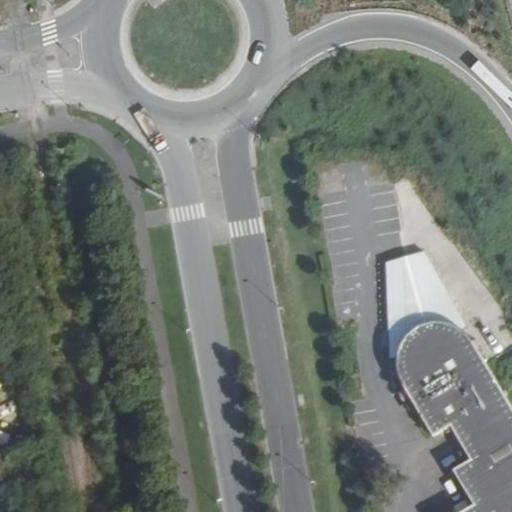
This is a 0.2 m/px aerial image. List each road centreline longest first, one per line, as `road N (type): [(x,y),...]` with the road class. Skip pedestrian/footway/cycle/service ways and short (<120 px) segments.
road 1 (secondary): [(297,511),(228,115)]
road 2 (secondary): [(168,124),(241,511)]
road 3 (unknown): [(407,511),(351,152)]
road 4 (trunk): [(267,70),(347,29),(403,28),(474,63),(511,108)]
